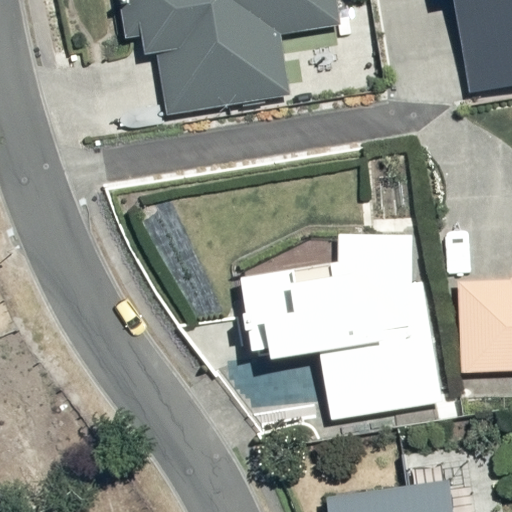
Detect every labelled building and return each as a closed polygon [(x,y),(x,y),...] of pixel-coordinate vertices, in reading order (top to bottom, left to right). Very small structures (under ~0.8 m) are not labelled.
[(159,56),(168,117),(289,99),(279,32),(340,23),(336,0),(118,0),(124,39),(142,36),(145,58),(159,56)] [(511,0),(448,0),(466,100),(511,90),(511,0)] [(262,331),(264,363),(319,356),(329,426),(447,411),(428,280),(418,281),(415,229),(337,233),(237,273),(242,333),(262,331)] [(511,274),(510,276),(462,278),(466,371),(511,369),(511,274)] [(328,511),(455,511),(448,477),(327,503),(328,511)]
